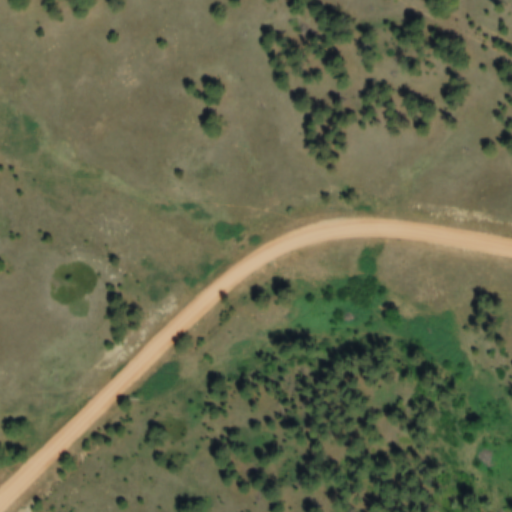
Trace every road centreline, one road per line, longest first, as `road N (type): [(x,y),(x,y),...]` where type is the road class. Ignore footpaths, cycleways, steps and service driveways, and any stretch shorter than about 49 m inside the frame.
road 1 (residential): [(511,244),(349,221),(312,223),(274,240),(0,502)]
road 2 (track): [(395,0),(511,50)]
